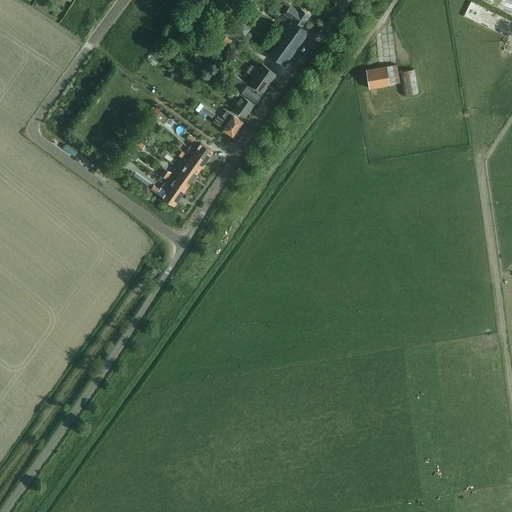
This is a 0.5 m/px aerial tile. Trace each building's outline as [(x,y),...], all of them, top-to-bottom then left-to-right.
[(245,25),(255,10),(247,4),(231,28),(244,37),(250,28),(245,25)] [(298,11),(295,9),(290,6),(284,14),(289,18),(266,52),(285,65),(309,31),(302,26),(310,15),(301,8),(298,11)] [(280,14),(270,8),(267,12),(276,19),(280,14)] [(196,43),(201,37),(195,33),(191,39),(196,43)] [(228,47),(232,40),(226,37),(225,38),(224,37),(220,42),(222,43),(221,43),(228,47)] [(214,51),(218,44),(211,40),(207,47),(214,51)] [(218,44),(214,51),(220,55),(224,48),(218,44)] [(249,68),(270,83),(277,74),(263,64),(259,69),(252,64),(249,68)] [(370,87),(400,82),(397,64),(367,69),(370,87)] [(399,69),(399,71),(403,94),(419,91),(415,67),(399,69)] [(264,92),(270,83),(249,68),(247,72),(254,77),(250,82),(264,92)] [(233,81),(240,86),(244,81),(236,77),(233,81)] [(241,94),(242,95),(255,104),(262,94),(247,84),(241,94)] [(245,118),(255,104),(242,95),(233,110),(245,118)] [(158,108),(162,114),(174,106),(170,101),(158,108)] [(202,110),(207,114),(212,118),(215,114),(204,106),(202,110)] [(157,111),(152,119),(156,121),(161,114),(157,111)] [(242,122),(234,116),(226,111),(221,118),(217,116),(213,122),(233,135),(242,122)] [(299,130),(291,141),(298,145),(306,134),(299,130)] [(140,131),(135,137),(144,143),(149,137),(140,131)] [(201,144),(196,141),(197,139),(191,135),(188,139),(194,143),(191,148),(208,160),(215,151),(203,142),(201,144)] [(134,138),(130,144),(141,151),(144,145),(134,138)] [(72,148),(81,151),(84,143),(75,140),(72,148)] [(223,159),(227,150),(217,146),(214,155),(223,159)] [(201,170),(208,160),(191,148),(188,152),(193,156),(189,161),(201,170)] [(195,179),(201,170),(189,161),(184,168),(179,164),(177,167),(195,179)] [(188,188),(195,179),(177,167),(175,170),(180,174),(176,179),(188,188)] [(132,177),(131,179),(145,189),(146,187),(149,183),(135,173),(132,177)] [(182,197),(188,188),(176,179),(171,186),(166,182),(164,185),(182,197)] [(150,189),(156,193),(159,189),(153,185),(150,189)] [(176,206),(182,197),(164,185),(163,188),(168,191),(164,197),(176,206)]
